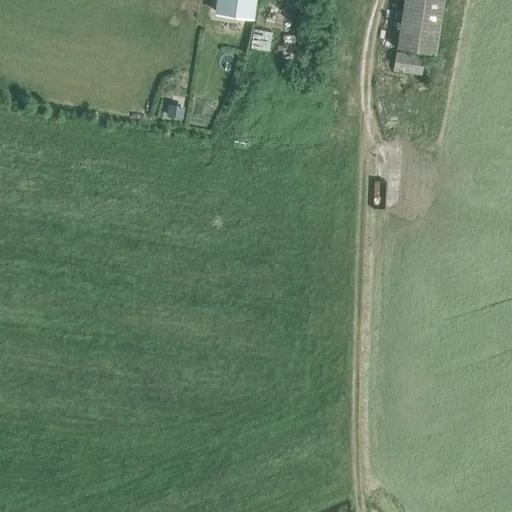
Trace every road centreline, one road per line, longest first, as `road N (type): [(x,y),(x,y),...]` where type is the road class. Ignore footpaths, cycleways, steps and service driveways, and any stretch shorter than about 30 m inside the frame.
road 1 (track): [(364,511),(355,469),(365,123)]
road 2 (track): [(365,123),(365,69),(380,0)]
